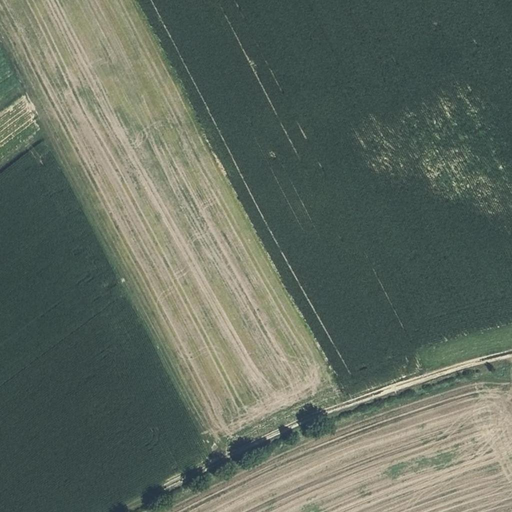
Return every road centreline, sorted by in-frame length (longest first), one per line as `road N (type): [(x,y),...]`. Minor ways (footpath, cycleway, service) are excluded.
road 1 (track): [(0,32),(221,466)]
road 2 (track): [(511,357),(322,418),(128,511)]
